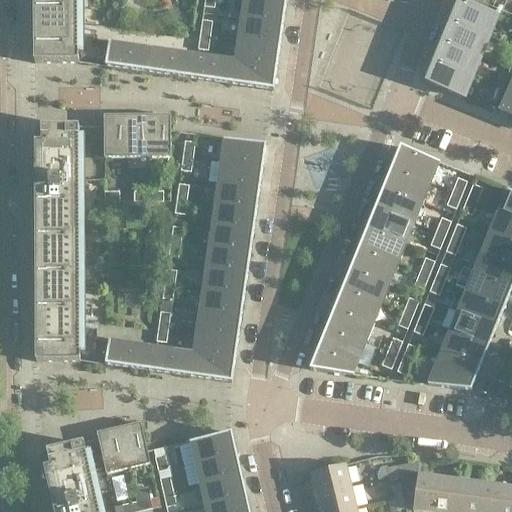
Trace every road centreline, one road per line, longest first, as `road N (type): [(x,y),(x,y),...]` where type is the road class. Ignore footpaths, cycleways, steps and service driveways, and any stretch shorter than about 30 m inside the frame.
road 1 (residential): [(309,0),(257,373),(264,408)]
road 2 (residential): [(264,408),(397,102)]
road 3 (residential): [(264,408),(487,434)]
road 4 (residential): [(511,143),(397,102)]
